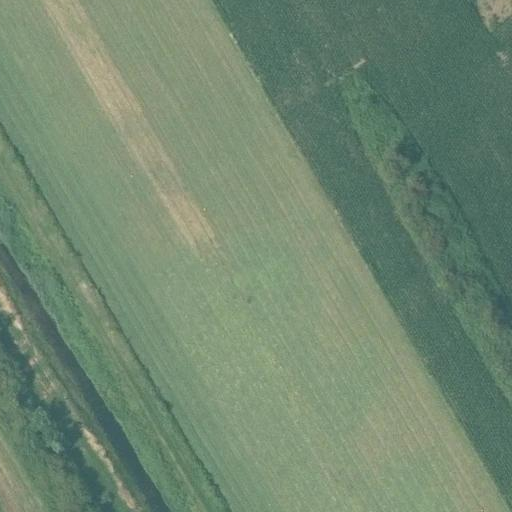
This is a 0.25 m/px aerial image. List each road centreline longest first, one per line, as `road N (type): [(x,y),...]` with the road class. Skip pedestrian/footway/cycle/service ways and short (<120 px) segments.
road 1 (track): [(210,511),(0,153)]
road 2 (track): [(121,511),(0,315)]
